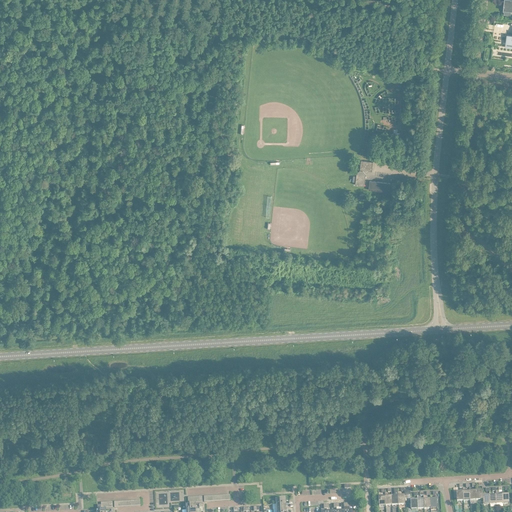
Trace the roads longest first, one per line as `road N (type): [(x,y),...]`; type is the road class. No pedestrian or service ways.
road 1 (tertiary): [(0,360),(434,332)]
road 2 (unclassified): [(436,288),(434,178),(448,72)]
